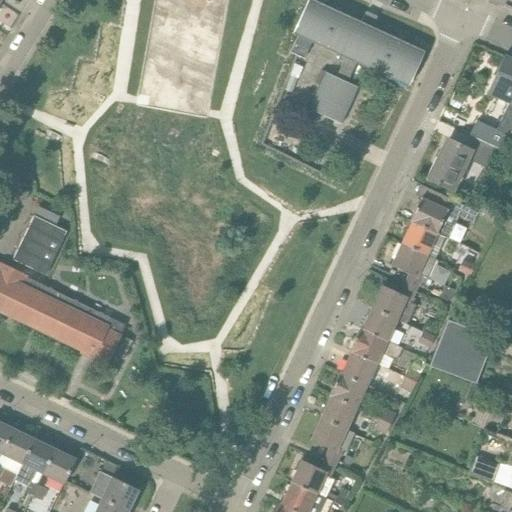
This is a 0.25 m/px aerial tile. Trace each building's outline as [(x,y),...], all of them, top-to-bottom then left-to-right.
[(511,9),(511,0),(504,0),(502,5),(511,9)] [(358,62),(404,83),(418,52),(371,30),(377,17),(366,12),(360,25),(314,4),(298,37),(290,53),(304,60),(312,43),(345,59),(336,78),(325,73),(308,109),(341,125),(359,88),(348,83),(358,62)] [(511,60),(504,57),(488,93),(511,104),(504,122),(511,125),(511,60)] [(497,148),(499,150),(504,142),(478,129),(474,137),(497,148)] [(438,184),(455,192),(469,161),(487,170),(497,148),(474,137),(469,149),(458,143),(457,145),(448,140),(431,178),(439,182),(438,184)] [(410,222),(412,223),(445,238),(448,239),(457,217),(462,219),(467,207),(441,195),(436,206),(421,199),(410,222)] [(495,221),(500,213),(478,201),(474,210),(495,221)] [(511,209),(502,225),(511,230),(511,209)] [(14,259),(46,274),(67,231),(35,215),(14,259)] [(402,245),(427,256),(432,246),(440,249),(445,238),(412,223),(402,245)] [(405,285),(417,290),(419,287),(424,289),(428,280),(437,261),(427,256),(402,245),(392,266),(409,275),(405,285)] [(458,270),(469,275),(474,265),(469,263),(463,260),(458,270)] [(107,366),(126,326),(103,315),(103,314),(100,312),(99,313),(78,303),(78,302),(74,300),(74,301),(52,290),(53,290),(49,288),(49,289),(27,278),(28,277),(0,262),(0,311),(83,352),(82,354),(107,366)] [(372,308),(405,324),(407,325),(416,306),(411,304),(417,290),(405,285),(400,295),(382,286),(372,308)] [(439,298),(447,302),(453,299),(456,292),(445,287),(439,298)] [(460,326),(469,306),(457,301),(446,321),(460,326)] [(362,330),(395,346),(405,324),(372,308),(362,330)] [(429,366),(474,384),(492,338),(460,326),(446,321),(429,366)] [(349,353),(351,354),(377,365),(387,369),(391,360),(397,362),(403,349),(395,346),(362,330),(360,329),(349,353)] [(417,344),(429,350),(435,338),(423,331),(417,344)] [(342,374),(367,386),(377,365),(351,354),(342,374)] [(416,384),(421,375),(425,363),(419,361),(415,369),(410,366),(404,377),(416,384)] [(329,397),(331,398),(356,410),(367,386),(342,374),(340,373),(329,397)] [(399,389),(411,394),(416,384),(404,377),(399,389)] [(321,420),(347,432),(356,410),(331,398),(321,420)] [(379,420),(390,425),(396,414),(384,409),(379,420)] [(324,460),(337,465),(343,451),(339,449),(347,432),(321,420),(310,441),(328,450),(324,460)] [(373,431),(385,436),(390,425),(379,420),(373,431)] [(0,455),(14,429),(0,422),(0,455)] [(0,477),(4,469),(16,475),(34,439),(14,429),(0,455),(0,477)] [(24,493),(32,497),(38,485),(42,475),(55,449),(34,439),(16,475),(14,480),(27,487),(24,493)] [(55,449),(42,475),(52,480),(64,486),(77,459),(55,449)] [(470,474),(493,482),(499,465),(476,457),(470,474)] [(292,483),(317,495),(326,477),(330,479),(337,465),(324,460),(320,470),(302,461),(292,483)] [(100,499),(129,511),(139,490),(112,477),(112,478),(101,472),(90,494),(100,499)] [(282,505),(296,511),(320,511),(326,500),(317,495),(292,483),(282,505)] [(38,485),(32,497),(43,502),(48,491),(38,485)] [(345,508),(351,495),(342,491),(338,499),(336,504),(345,509),(345,508)] [(128,511),(129,511),(100,499),(93,511),(128,511)]
